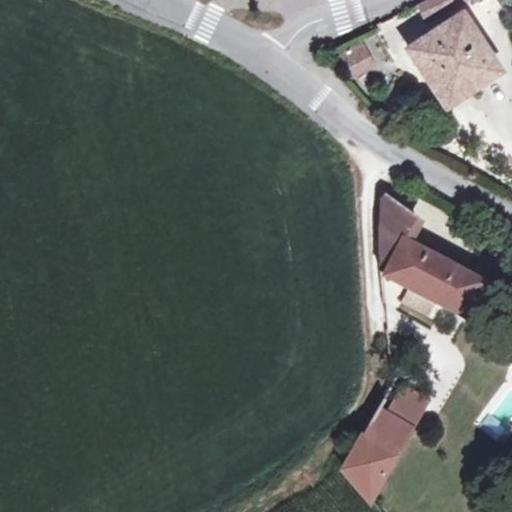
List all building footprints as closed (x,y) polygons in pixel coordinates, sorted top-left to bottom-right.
[(453,0),(427,0),(419,4),(428,20),(456,6),(453,0)] [(410,50),(447,107),(501,72),(464,15),(410,50)] [(339,47),(350,78),(375,69),(364,39),(339,47)] [(377,225),(377,269),(408,286),(436,301),(460,314),(479,282),(400,239),(414,217),(383,194),(378,198),(377,225)] [(408,286),(399,304),(427,318),(436,301),(408,286)] [(399,388),(384,415),(410,429),(407,433),(408,433),(426,403),(399,388)] [(384,415),(374,409),(342,469),(368,501),(407,433),(410,429),(384,415)]
